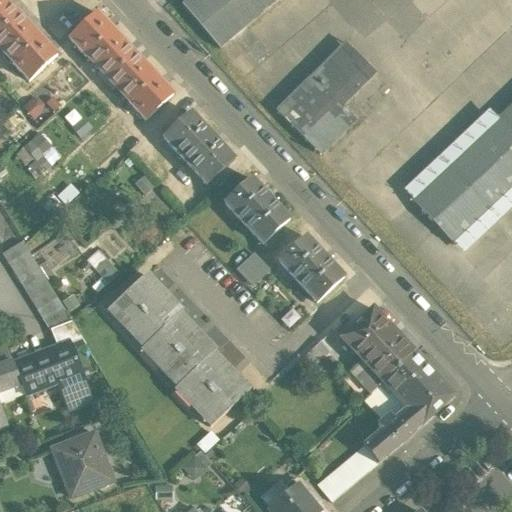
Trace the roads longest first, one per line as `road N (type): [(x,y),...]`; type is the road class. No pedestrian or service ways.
road 1 (residential): [(504,396),(127,0)]
road 2 (residential): [(504,396),(368,511)]
